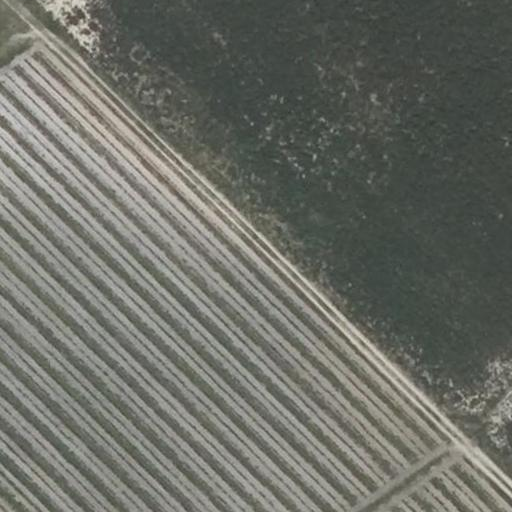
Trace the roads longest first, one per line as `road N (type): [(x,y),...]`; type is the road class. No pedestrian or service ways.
road 1 (track): [(511,488),(14,0)]
road 2 (track): [(354,511),(459,436)]
